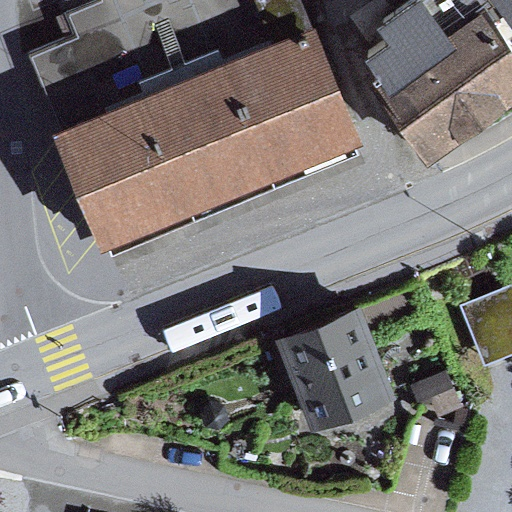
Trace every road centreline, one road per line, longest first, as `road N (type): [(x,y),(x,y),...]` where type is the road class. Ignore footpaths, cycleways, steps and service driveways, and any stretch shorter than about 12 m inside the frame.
road 1 (secondary): [(48,365),(511,179)]
road 2 (residential): [(0,66),(23,279),(48,365)]
road 3 (residential): [(287,511),(0,444)]
